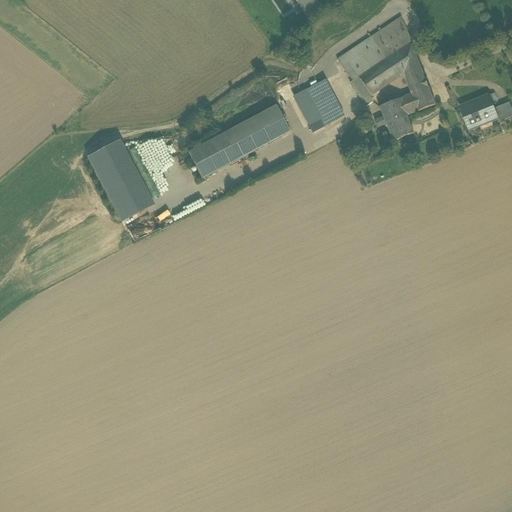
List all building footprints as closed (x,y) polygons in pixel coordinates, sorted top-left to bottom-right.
[(297,0),(296,1),(307,17),(321,7),(315,0),(297,0)] [(354,72),(358,78),(411,43),(401,18),(401,17),(337,60),(347,76),(354,72)] [(425,80),(411,43),(358,78),(352,82),(350,83),(366,107),(373,103),(369,98),(370,97),(402,76),(404,75),(409,87),(425,80)] [(347,76),(352,82),(358,78),(354,72),(347,76)] [(428,88),(425,80),(409,87),(411,94),(428,88)] [(305,91),(310,101),(330,91),(325,81),(305,91)] [(435,106),(428,88),(411,94),(412,95),(379,108),(385,124),(406,116),(407,117),(435,106)] [(310,126),(320,120),(310,101),(305,91),(294,97),(310,126)] [(330,91),(310,101),(320,120),(324,128),(344,117),(330,91)] [(460,108),(469,131),(480,127),(478,124),(495,117),(496,116),(494,110),(488,97),(460,108)] [(497,120),(498,123),(511,117),(511,109),(509,104),(494,110),(496,116),(495,117),(497,120)] [(276,107),(223,135),(237,161),(290,133),(276,107)] [(385,124),(393,143),(414,134),(407,117),(406,116),(385,124)] [(478,124),(480,127),(497,120),(495,117),(478,124)] [(310,126),(314,134),(320,131),(316,123),(310,126)] [(201,180),(237,161),(223,135),(187,154),(201,180)] [(123,222),(154,206),(120,142),(89,158),(123,222)] [(90,227),(48,247),(53,259),(95,239),(90,227)] [(125,248),(119,236),(63,263),(69,276),(125,248)]
